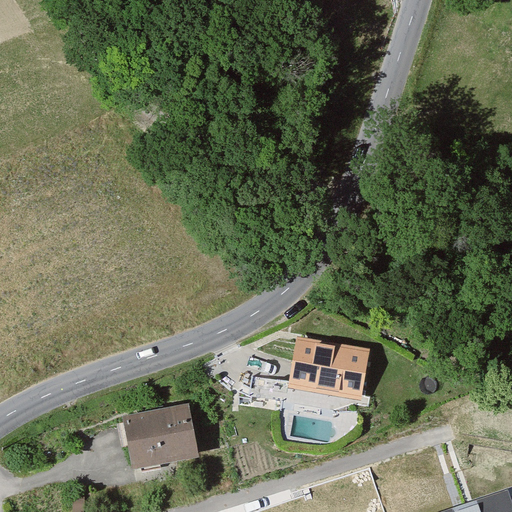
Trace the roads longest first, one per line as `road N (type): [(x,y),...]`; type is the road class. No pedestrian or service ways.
road 1 (tertiary): [(0,422),(66,388),(213,337),(307,272),(362,168),(417,0)]
road 2 (track): [(346,207),(232,162),(140,104),(68,0)]
